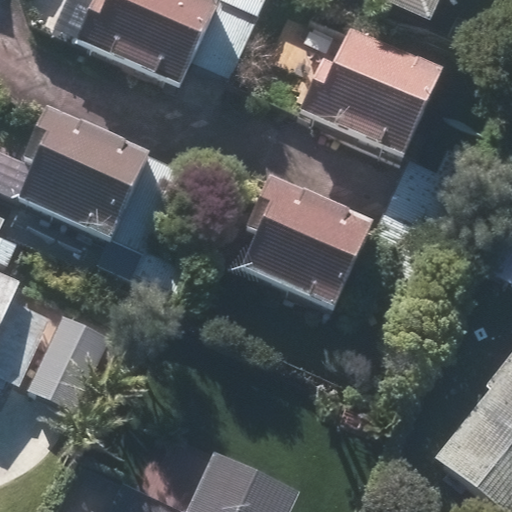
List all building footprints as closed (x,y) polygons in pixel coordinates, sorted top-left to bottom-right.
[(165,0),(92,0),(64,61),(170,110),(212,22),(165,0)] [(334,0),(421,39),(439,0),(334,0)] [(432,91),(330,47),(292,136),(394,180),(432,91)] [(104,259),(143,173),(49,130),(9,216),(104,259)] [(362,244),(259,197),(218,286),(321,333),(362,244)] [(0,328),(11,302),(0,297),(0,328)] [(108,348),(55,325),(20,405),(73,428),(108,348)] [(471,511),(511,511),(511,364),(425,476),(471,511)] [(290,511),(292,508),(210,466),(186,511),(146,511),(114,496),(106,511),(290,511)]
